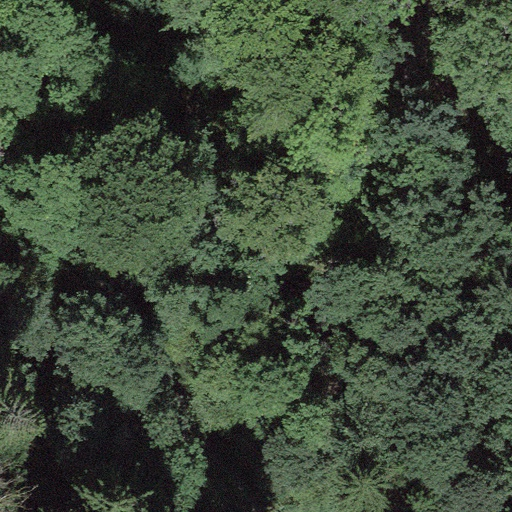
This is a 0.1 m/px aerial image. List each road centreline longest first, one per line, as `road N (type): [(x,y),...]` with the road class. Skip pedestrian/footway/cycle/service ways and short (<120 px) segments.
road 1 (track): [(431,0),(339,288),(333,511)]
road 2 (track): [(257,511),(0,176)]
